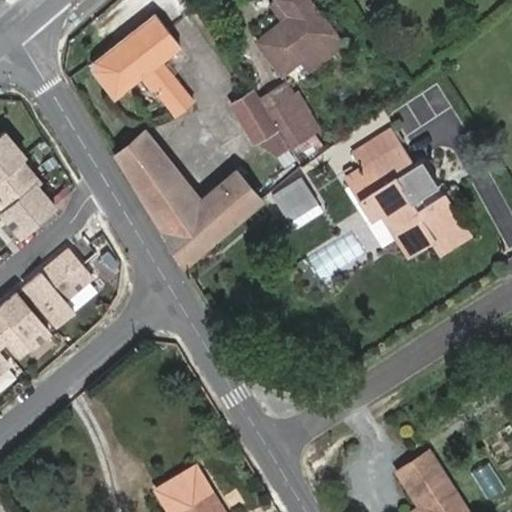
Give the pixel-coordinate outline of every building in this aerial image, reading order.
[(284,74),(335,34),(309,0),(279,0),(292,16),(259,42),(284,74)] [(174,118),(193,101),(161,61),(179,47),(153,14),(92,62),(90,71),(114,98),(139,79),(149,91),(152,91),(174,118)] [(260,99),(267,112),(296,94),(288,82),(260,99)] [(252,141),(272,131),(251,92),(231,104),(252,141)] [(296,94),(267,112),(277,128),(289,146),(302,166),(323,150),(311,131),(319,126),(298,92),(296,94)] [(272,131),(252,141),(274,154),(289,146),(277,128),(272,131)] [(2,129),(0,131),(0,203),(2,206),(0,207),(0,209),(18,231),(53,202),(34,179),(37,177),(18,155),(21,152),(2,129)] [(416,249),(431,240),(436,248),(464,230),(420,163),(411,169),(387,133),(352,156),(362,171),(345,181),(372,222),(387,212),(395,225),(398,223),(416,249)] [(234,172),(197,204),(140,134),(116,155),(184,267),(260,202),(234,172)] [(301,178),(276,195),(291,218),(315,201),(301,178)] [(405,256),(416,249),(398,223),(395,225),(388,230),(405,256)] [(436,248),(440,254),(468,236),(464,230),(436,248)] [(69,248),(24,286),(56,325),(74,310),(65,300),(93,276),(69,248)] [(49,331),(16,293),(0,306),(0,344),(0,345),(5,341),(18,357),(49,331)] [(0,345),(0,344),(0,372),(9,365),(0,354),(0,345)] [(470,511),(430,450),(400,470),(422,504),(414,510),(415,511),(470,511)] [(221,511),(195,467),(158,489),(171,511),(221,511)]
